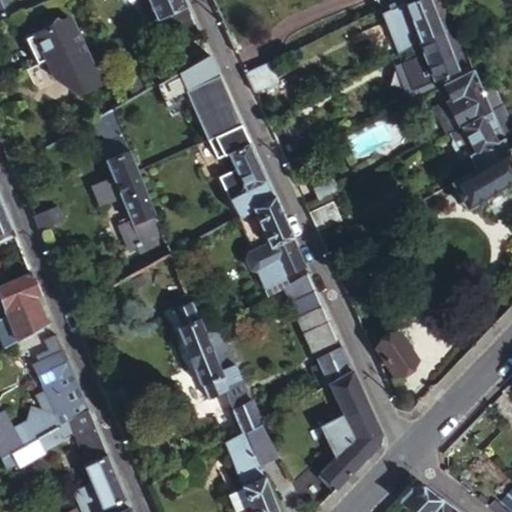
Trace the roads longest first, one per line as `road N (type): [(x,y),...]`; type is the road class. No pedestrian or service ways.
road 1 (residential): [(199,0),(406,453)]
road 2 (residential): [(0,173),(144,511)]
road 3 (residential): [(406,453),(511,341)]
